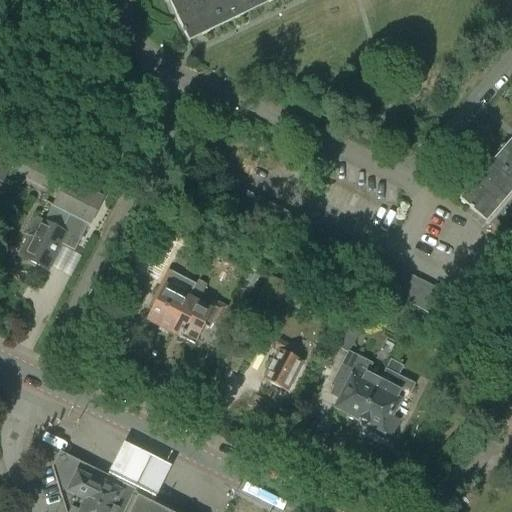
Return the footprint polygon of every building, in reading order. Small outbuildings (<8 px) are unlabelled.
[(174,0),(168,3),(187,43),(276,0),(174,0)] [(511,138),(458,200),(485,223),(500,236),(506,230),(490,217),(511,192),(511,138)] [(38,153),(47,158),(53,148),(43,143),(38,153)] [(13,171),(36,182),(43,166),(21,155),(13,171)] [(0,188),(11,167),(0,161),(0,188)] [(54,208),(70,216),(70,215),(79,220),(81,217),(86,219),(81,229),(86,231),(89,226),(90,226),(103,200),(68,182),(54,208)] [(227,215),(237,220),(250,195),(239,190),(227,215)] [(237,220),(248,225),(260,201),(250,195),(237,220)] [(248,225),(259,231),(271,206),(260,201),(248,225)] [(259,231),(270,236),(282,212),(271,206),(259,231)] [(270,236),(281,241),(293,217),(282,212),(270,236)] [(70,215),(70,216),(61,232),(37,220),(18,256),(47,271),(61,245),(74,252),(86,231),(81,229),(86,219),(81,217),(79,220),(70,215)] [(281,241),(291,247),(303,222),(293,217),(281,241)] [(291,247),(302,252),(314,228),(303,222),(291,247)] [(302,252),(313,258),(325,233),(314,228),(302,252)] [(156,229),(144,252),(167,263),(178,241),(156,229)] [(313,258),(324,263),(336,239),(325,233),(313,258)] [(324,263),(334,268),(346,244),(336,239),(324,263)] [(334,268),(345,274),(357,249),(346,244),(334,268)] [(345,274),(356,279),(368,255),(357,249),(345,274)] [(356,279),(367,284),(379,260),(368,255),(356,279)] [(367,284),(377,290),(389,266),(379,260),(367,284)] [(377,290),(388,295),(400,271),(389,266),(377,290)] [(157,297),(146,321),(170,333),(187,300),(170,291),(179,273),(170,268),(156,297),(157,297)] [(388,295),(399,300),(411,276),(400,271),(388,295)] [(399,300),(410,306),(422,282),(411,276),(399,300)] [(299,302),(302,296),(268,278),(250,311),(272,322),(282,303),(285,304),(284,306),(309,319),(317,304),(310,300),(307,306),(299,302)] [(187,300),(170,333),(194,345),(203,327),(208,330),(212,323),(216,325),(224,308),(211,302),(207,310),(197,305),(206,286),(197,281),(187,300)] [(410,306),(421,311),(433,287),(422,282),(410,306)] [(421,311),(431,317),(443,292),(433,287),(421,311)] [(443,292),(431,317),(442,322),(454,298),(443,292)] [(348,323),(359,329),(369,308),(358,302),(348,323)] [(360,330),(359,329),(348,323),(347,323),(341,337),(335,348),(347,354),(347,353),(348,353),(356,337),(360,330)] [(285,354),(289,347),(277,341),(273,349),(277,351),(263,381),(286,393),(301,363),(285,354)] [(347,354),(330,386),(343,393),(335,409),(346,414),(346,418),(352,421),(355,419),(358,421),(379,381),(366,375),(370,365),(348,353),(347,353),(347,354)] [(379,381),(358,421),(388,436),(396,421),(389,418),(399,399),(405,402),(414,385),(398,377),(403,367),(390,361),(379,381)] [(511,393),(495,414),(511,427),(511,425),(511,393)] [(170,467),(119,442),(104,472),(155,497),(170,467)] [(59,455),(53,468),(66,511),(175,511),(121,485),(121,486),(59,455)]
